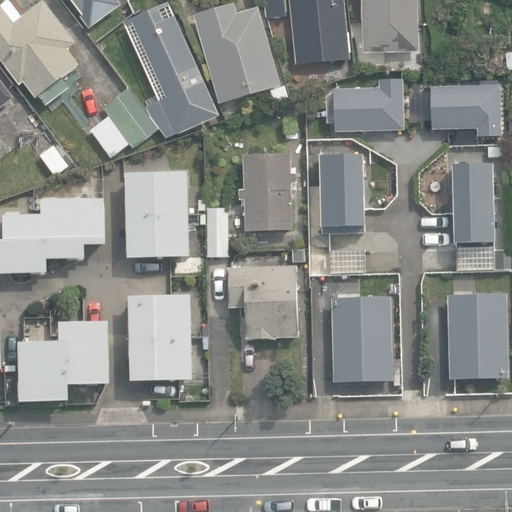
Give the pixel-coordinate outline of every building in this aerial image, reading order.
[(77,44),(45,0),(24,16),(12,0),(10,0),(0,7),(0,58),(21,88),(26,84),(38,99),(42,97),(47,104),(71,87),(64,78),(82,65),(70,49),(77,44)] [(81,15),(94,35),(129,11),(120,0),(73,0),(83,13),(81,15)] [(264,0),(267,18),(287,15),(284,0),(264,0)] [(289,0),(296,66),(351,61),(345,0),(289,0)] [(420,53),(418,0),(362,0),(364,54),(420,53)] [(220,116),(169,2),(124,22),(159,101),(144,108),(160,129),(167,139),(220,116)] [(237,14),(234,4),(195,16),(221,104),(271,90),(275,102),(289,98),(286,86),(282,87),(259,8),(237,14)] [(342,80),(354,76),(352,66),(339,69),(342,80)] [(0,169),(0,168),(0,110),(2,108),(5,113),(13,107),(9,102),(15,97),(0,76),(0,169)] [(406,131),(404,81),(380,81),(380,89),(335,90),(335,95),(327,95),(328,125),(337,124),(337,133),(406,131)] [(503,138),(502,87),(433,89),(434,131),(480,129),(481,139),(503,138)] [(112,116),(92,132),(112,158),(130,144),(134,149),(160,129),(144,108),(129,88),(105,106),(112,116)] [(286,118),(288,132),(298,131),(297,117),(286,118)] [(42,156),(57,177),(71,167),(56,146),(42,156)] [(247,200),(248,232),(295,231),(293,184),(299,184),(299,173),(293,173),(293,154),(245,156),(246,190),(241,190),(241,200),(247,200)] [(323,236),(367,234),(365,156),(321,157),(323,236)] [(456,244),(496,244),(494,165),(454,166),(456,244)] [(127,176),(128,260),(190,259),(189,175),(127,176)] [(0,239),(0,276),(50,275),(49,261),(88,260),(88,246),(109,245),(108,208),(105,208),(104,198),(44,200),(44,213),(6,215),(7,239),(0,239)] [(208,209),(210,257),(231,257),(230,209),(208,209)] [(295,251),(295,260),(307,260),(307,251),(295,251)] [(248,307),(249,339),(300,337),(298,267),(231,269),(232,308),(248,307)] [(129,296),(131,382),(195,381),(193,295),(129,296)] [(450,380),(509,379),(508,295),(449,296),(450,380)] [(335,384),(394,382),(392,297),(333,299),(335,384)] [(20,343),(22,403),(73,401),(72,386),(113,385),(111,323),(60,324),(61,342),(20,343)]
